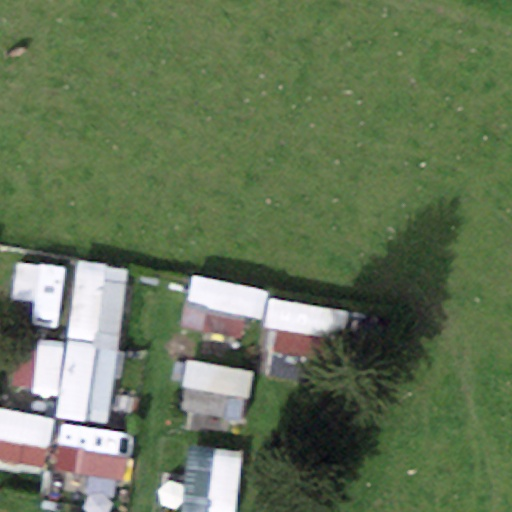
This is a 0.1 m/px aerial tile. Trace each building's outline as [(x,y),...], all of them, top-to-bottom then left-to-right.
[(49,360),(43,435),(113,440),(125,284),(76,280),(70,361),(49,360)] [(272,320),(269,366),(345,372),(349,326),(272,320)] [(0,424),(0,479),(46,488),(56,435),(0,424)] [(130,494),(131,446),(63,445),(63,493),(130,494)] [(239,511),(243,464),(188,461),(185,511),(239,511)]
